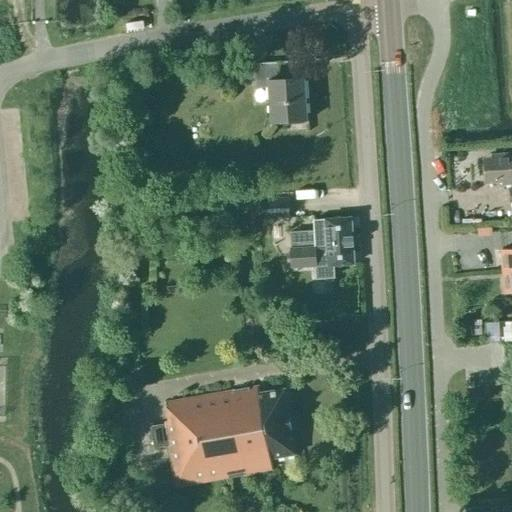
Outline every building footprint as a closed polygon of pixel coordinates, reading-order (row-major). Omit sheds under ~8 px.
[(269,87),(271,123),(306,121),(303,77),(293,78),(292,61),(254,63),(256,88),(269,87)] [(500,180),(501,185),(511,183),(511,153),(507,154),(507,153),(489,155),(490,160),(482,161),(482,164),(481,164),(483,178),(484,178),(484,181),(500,180)] [(216,175),(217,192),(230,191),(229,174),(216,175)] [(275,218),(275,213),(289,212),(288,197),(260,199),(261,219),(275,218)] [(314,231),(290,232),(292,268),(315,266),(316,278),(334,277),(333,265),(354,264),(351,217),(325,219),(313,220),(314,231)] [(511,248),(501,249),(503,271),(511,270),(511,248)] [(511,270),(503,271),(505,293),(511,292),(511,270)] [(270,458),(295,454),(284,389),(260,393),(259,386),(166,403),(169,421),(165,422),(165,424),(150,426),(154,448),(169,446),(175,487),(272,469),(270,458)]
